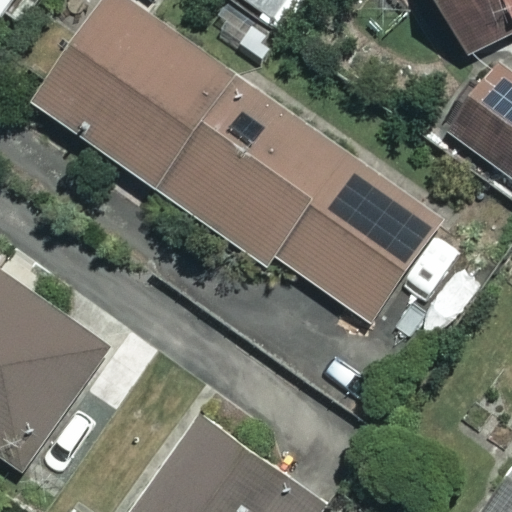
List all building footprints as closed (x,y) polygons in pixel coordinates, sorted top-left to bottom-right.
[(0,0),(0,12),(8,0),(0,0)] [(457,242),(437,228),(444,218),(138,0),(99,0),(31,97),(262,261),(269,250),(370,322),(402,276),(422,290),(457,242)] [(285,0),(248,0),(273,17),(285,0)] [(511,0),(439,0),(466,54),(511,31),(511,0)] [(511,75),(500,66),(449,129),(511,179),(511,75)] [(112,348),(0,269),(0,454),(26,472),(112,348)] [(317,511),(326,501),(203,415),(135,511),(317,511)] [(511,511),(511,463),(477,511),(511,511)]
